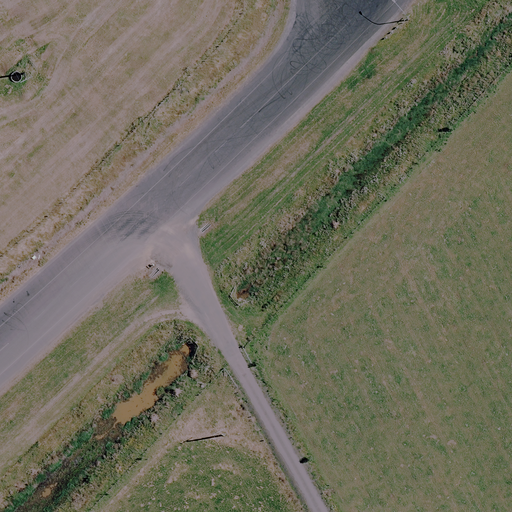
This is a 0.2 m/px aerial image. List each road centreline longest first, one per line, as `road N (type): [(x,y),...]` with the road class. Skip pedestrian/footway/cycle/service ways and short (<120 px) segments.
road 1 (unclassified): [(25,330),(151,220),(361,0)]
road 2 (track): [(323,511),(179,252),(151,220)]
